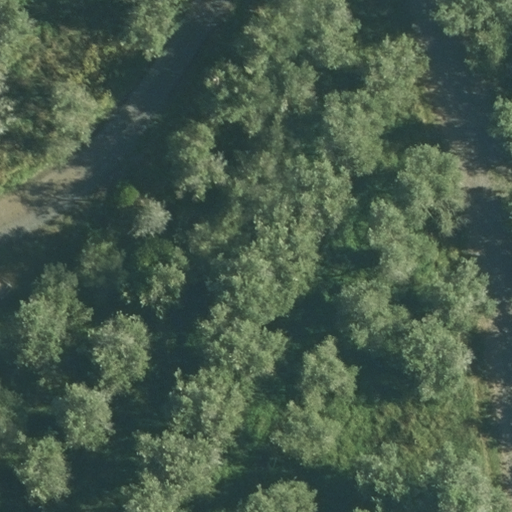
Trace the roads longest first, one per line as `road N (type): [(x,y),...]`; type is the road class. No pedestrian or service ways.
road 1 (track): [(403,0),(493,511)]
road 2 (track): [(0,195),(191,0)]
